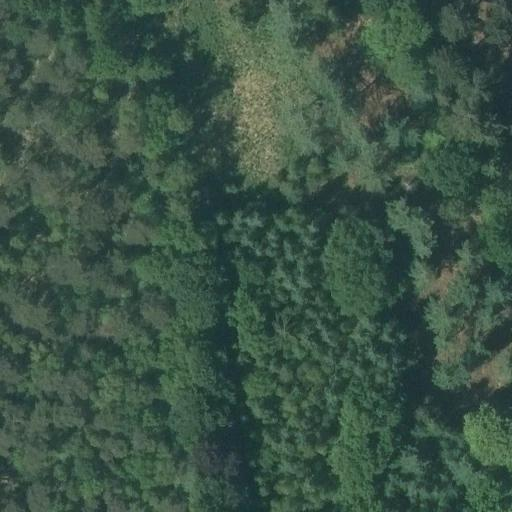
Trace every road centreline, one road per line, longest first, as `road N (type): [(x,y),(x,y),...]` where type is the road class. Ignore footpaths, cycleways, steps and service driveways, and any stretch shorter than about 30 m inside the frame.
road 1 (track): [(218,511),(157,52)]
road 2 (track): [(157,52),(0,5)]
